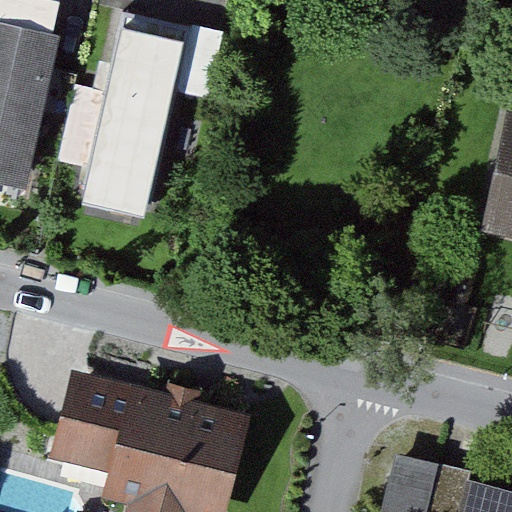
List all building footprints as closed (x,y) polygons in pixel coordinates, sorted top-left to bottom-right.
[(73,0),(7,0),(0,33),(0,161),(5,163),(37,169),(73,0)] [(161,212),(202,24),(136,10),(95,198),(161,212)] [(64,157),(92,161),(101,86),(74,82),(64,157)] [(116,491),(147,500),(143,511),(200,511),(202,507),(218,511),(227,511),(257,410),(211,396),(213,389),(185,381),(182,390),(91,364),(79,407),(65,454),(122,470),(116,491)] [(448,461),(410,451),(395,511),(444,511),(457,462),(448,461)] [(511,511),(511,481),(481,474),(472,511),(511,511)]
